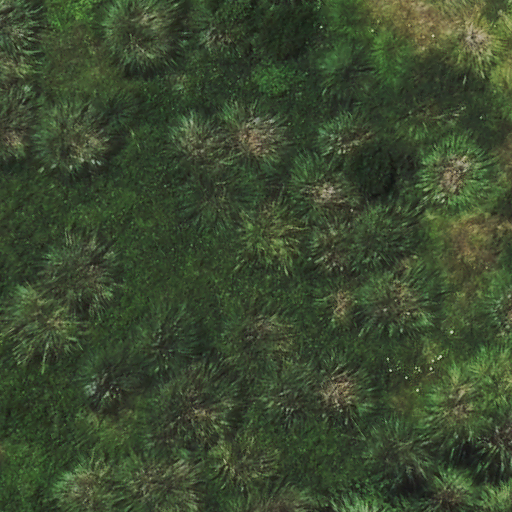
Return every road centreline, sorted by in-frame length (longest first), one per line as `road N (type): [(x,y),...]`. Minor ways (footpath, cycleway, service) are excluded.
road 1 (unknown): [(0,471),(423,355),(511,315)]
road 2 (unknown): [(301,0),(423,355)]
